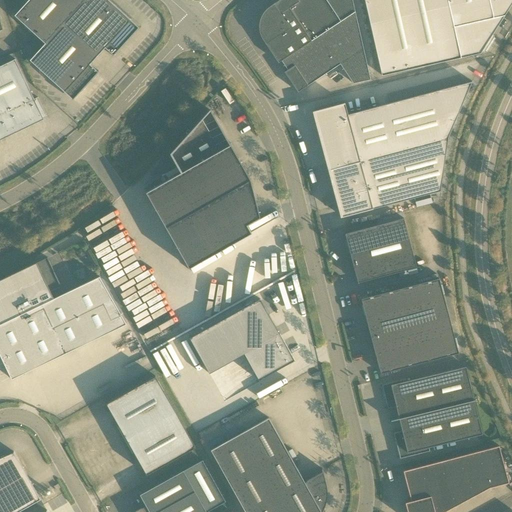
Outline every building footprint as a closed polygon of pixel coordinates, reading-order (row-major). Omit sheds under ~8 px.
[(28,0),(15,15),(45,43),(63,24),(84,0),(28,0)] [(84,0),(63,24),(97,56),(105,47),(113,55),(112,55),(113,56),(139,27),(137,29),(130,20),(131,20),(109,0),(84,0)] [(278,63),(281,61),(301,48),(311,41),(289,8),(299,1),(298,0),(279,0),(272,5),(274,8),(271,10),(268,12),(266,15),(264,19),(263,22),(263,23),(263,27),(263,31),(264,34),(266,37),(268,40),(265,42),(278,63)] [(298,0),(299,1),(289,8),(311,41),(321,34),(341,21),(326,0),(298,0)] [(326,0),(341,21),(355,12),(352,0),(326,0)] [(364,0),(382,75),(422,66),(406,0),(364,0)] [(406,0),(422,66),(461,58),(454,28),(447,0),(406,0)] [(447,0),(454,28),(494,19),(489,0),(447,0)] [(511,0),(489,0),(494,19),(503,17),(511,3),(511,0)] [(355,12),(341,21),(321,34),(340,64),(353,83),(370,80),(355,12)] [(503,17),(494,19),(454,28),(461,58),(480,53),(482,50),(484,52),(494,36),(492,34),(503,17)] [(97,56),(63,24),(45,43),(30,60),(72,99),(72,100),(99,71),(98,71),(98,72),(90,64),(97,56)] [(320,77),(340,64),(321,34),(311,41),(301,48),(320,77)] [(301,48),(281,61),(288,70),(284,72),(298,92),(308,85),(320,77),(301,48)] [(38,97),(34,99),(15,59),(0,66),(0,139),(5,137),(4,136),(47,116),(38,97)] [(332,181),(342,217),(440,191),(448,138),(472,81),(348,114),(345,103),(314,111),(332,180),(331,181),(332,181)] [(231,147),(210,110),(197,125),(197,124),(170,153),(181,172),(146,192),(189,268),(251,233),(247,225),(260,217),(250,180),(231,146),(231,147)] [(350,253),(358,284),(359,283),(359,282),(417,267),(404,218),(345,234),(348,244),(350,253)] [(61,286),(47,258),(0,279),(0,356),(11,380),(126,324),(99,276),(53,298),(50,292),(61,286)] [(449,315),(439,278),(361,299),(366,317),(365,317),(370,336),(449,315)] [(138,290),(125,296),(133,315),(147,308),(141,297),(138,290)] [(260,380),(296,360),(261,298),(191,337),(210,373),(245,354),(260,380)] [(375,355),(376,355),(381,373),(459,353),(449,315),(370,336),(375,355)] [(152,350),(167,343),(166,340),(161,342),(158,335),(156,335),(154,330),(149,332),(146,326),(142,328),(152,350)] [(391,421),(399,419),(474,400),(475,400),(474,400),(466,366),(403,382),(402,380),(382,385),(388,408),(396,406),(399,418),(391,420),(391,421)] [(119,428),(118,427),(117,427),(132,453),(133,453),(132,452),(133,451),(147,475),(195,447),(155,376),(107,404),(120,427),(119,428)] [(399,419),(402,431),(394,433),(400,458),(429,451),(429,447),(482,434),(474,400),(399,419)] [(327,496),(326,484),(322,469),(322,472),(306,481),(307,481),(305,483),(269,418),(211,450),(245,511),(321,511),(321,510),(323,508),(324,509),(324,508),(327,496)] [(104,451),(123,442),(113,423),(94,433),(104,451)] [(88,477),(106,467),(94,445),(85,450),(83,447),(74,452),(88,477)] [(499,446),(480,451),(490,488),(509,483),(499,446)] [(490,488),(480,451),(461,456),(471,492),(490,488)] [(0,511),(17,511),(41,499),(14,452),(0,457),(0,511)] [(472,497),(471,492),(461,456),(442,461),(453,502),(472,497)] [(202,460),(183,470),(140,495),(146,506),(142,508),(134,511),(206,511),(225,502),(202,460)] [(454,507),(453,502),(442,461),(423,466),(431,496),(435,511),(454,507)] [(403,471),(411,501),(431,496),(423,466),(403,471)] [(431,496),(411,501),(405,502),(407,511),(435,511),(431,496)]
